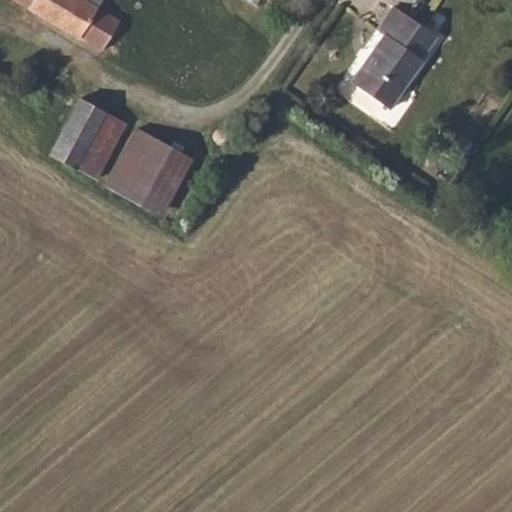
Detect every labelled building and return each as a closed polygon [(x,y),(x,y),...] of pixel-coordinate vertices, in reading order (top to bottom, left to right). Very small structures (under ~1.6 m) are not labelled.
[(0,0),(0,6),(84,52),(95,37),(106,42),(115,28),(77,5),(78,0),(0,0)] [(329,81),(368,107),(400,63),(397,61),(412,40),(372,10),(355,32),(360,36),(329,81)] [(28,153),(54,169),(89,112),(63,98),(53,112),(28,153)] [(54,169),(75,182),(109,124),(89,112),(54,169)] [(91,189),(139,215),(168,159),(121,133),(91,189)]
